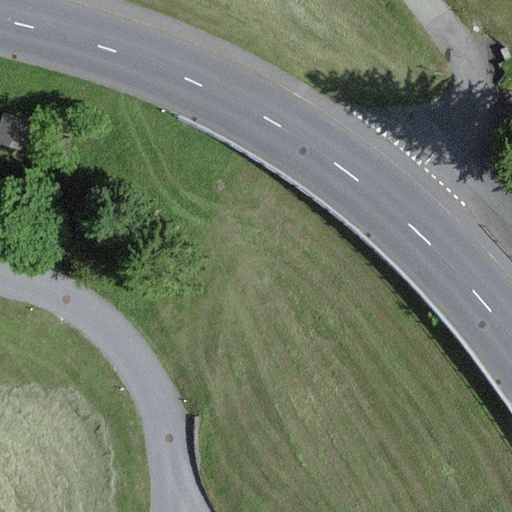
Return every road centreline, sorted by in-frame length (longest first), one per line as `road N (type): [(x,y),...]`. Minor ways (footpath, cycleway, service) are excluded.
road 1 (secondary): [(0,12),(181,65),(254,99),(395,192),(511,316)]
road 2 (residential): [(0,279),(66,298),(102,321),(134,360),(156,397),(172,511)]
